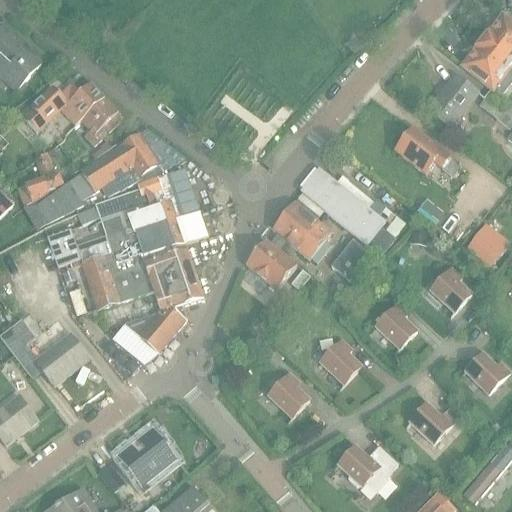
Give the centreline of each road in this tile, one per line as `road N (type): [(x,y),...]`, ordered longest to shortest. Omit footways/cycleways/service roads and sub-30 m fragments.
road 1 (residential): [(254,209),(4,0)]
road 2 (residential): [(254,209),(442,0)]
road 3 (residential): [(0,506),(174,376)]
road 4 (residential): [(174,376),(205,328),(254,209)]
road 5 (residential): [(292,511),(174,376)]
